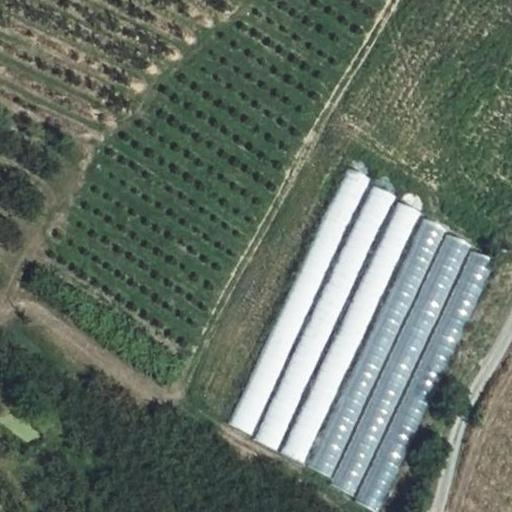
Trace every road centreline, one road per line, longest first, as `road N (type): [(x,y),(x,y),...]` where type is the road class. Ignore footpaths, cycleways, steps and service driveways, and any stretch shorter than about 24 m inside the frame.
road 1 (track): [(343,511),(181,399),(232,284),(396,0)]
road 2 (track): [(181,399),(130,381),(26,308),(0,320)]
road 3 (track): [(434,511),(459,419),(511,324)]
